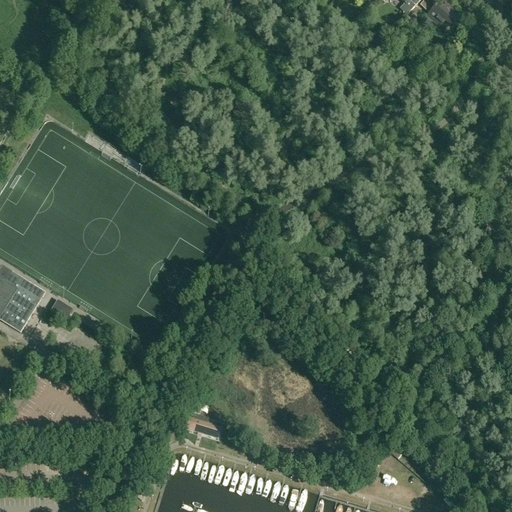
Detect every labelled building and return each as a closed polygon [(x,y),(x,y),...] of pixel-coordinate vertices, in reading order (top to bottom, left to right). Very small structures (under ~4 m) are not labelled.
[(460,21),(449,10),(451,8),(442,0),(437,6),(432,2),(434,0),(425,0),(420,6),(425,10),(426,9),(431,13),(429,15),(449,33),(460,21)] [(363,17),(365,15),(360,10),(358,12),(356,14),(361,19),(363,17)] [(0,314),(2,315),(0,318),(0,321),(20,334),(32,315),(45,294),(1,267),(0,268),(0,314)] [(73,311),(57,301),(51,312),(67,321),(73,311)] [(190,403),(185,412),(199,416),(202,406),(190,403)] [(192,420),(189,419),(185,430),(217,440),(221,429),(207,425),(208,420),(194,416),(192,420)] [(142,491),(129,485),(125,493),(139,500),(142,491)]
